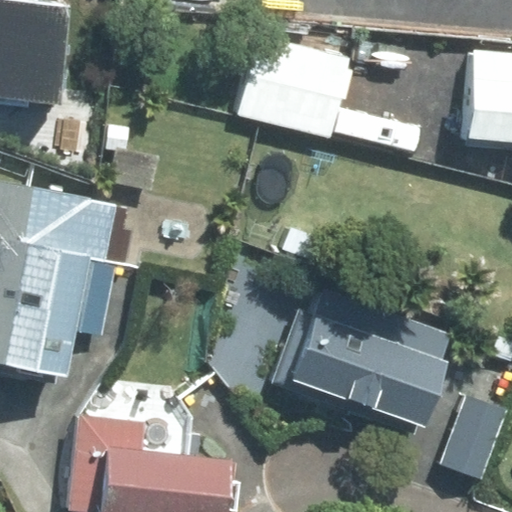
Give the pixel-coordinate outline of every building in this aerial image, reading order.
[(0,0),(0,90),(41,92),(43,0),(0,0)] [(323,128),(338,61),(249,41),(233,107),(323,128)] [(511,144),(511,62),(458,63),(459,146),(511,144)] [(144,187),(149,149),(106,143),(101,182),(144,187)] [(0,351),(52,363),(88,201),(0,181),(0,351)] [(395,413),(426,335),(283,281),(253,360),(395,413)] [(498,398),(468,386),(439,460),(469,472),(498,398)] [(56,503),(60,504),(60,507),(97,511),(96,511),(206,511),(212,452),(130,444),(133,412),(66,405),(56,503)]
